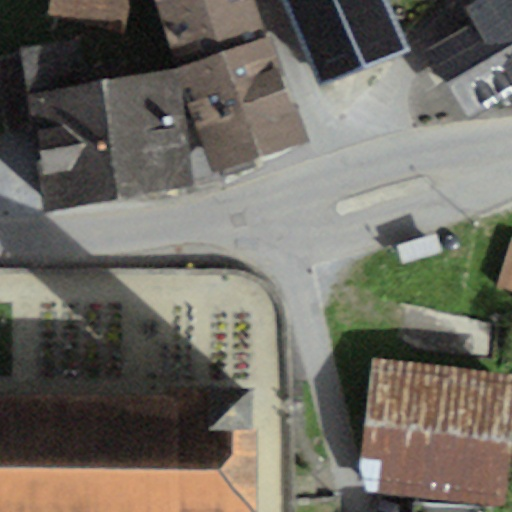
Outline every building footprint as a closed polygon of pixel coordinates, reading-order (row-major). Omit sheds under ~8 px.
[(122,0),(41,0),(38,15),(116,30),(122,0)] [(248,0),(150,0),(166,56),(257,30),(248,0)] [(380,0),(283,0),(314,82),(399,51),(380,0)] [(511,0),(494,0),(459,24),(509,100),(511,98),(511,0)] [(264,44),(171,75),(208,187),(301,156),(264,44)] [(164,79),(18,99),(33,212),(179,192),(164,79)] [(511,463),(511,381),(383,366),(367,491),(507,508),(511,463)] [(172,409),(0,407),(0,511),(248,511),(250,384),(172,384),(172,409)]
